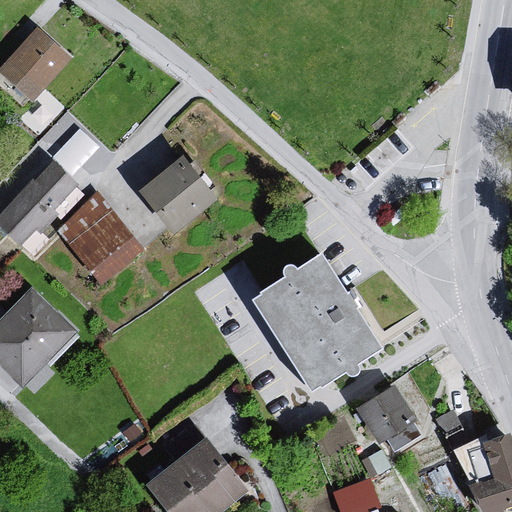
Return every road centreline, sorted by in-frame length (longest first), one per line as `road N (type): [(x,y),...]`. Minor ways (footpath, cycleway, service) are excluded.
road 1 (unclassified): [(91,0),(202,80),(352,219),(425,274),(477,278)]
road 2 (tertiary): [(477,278),(477,173),(504,0)]
road 3 (unknown): [(496,349),(470,365),(458,402),(427,434),(284,503)]
